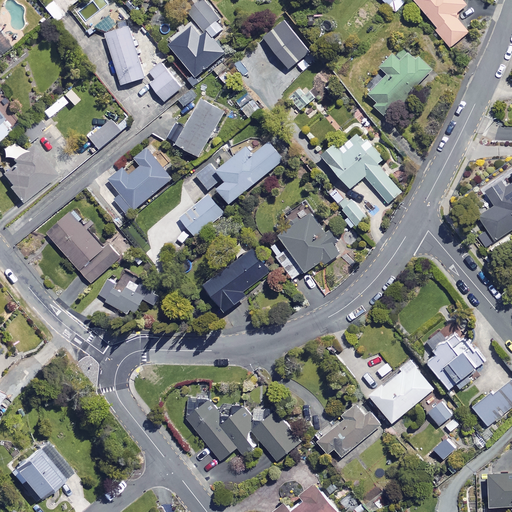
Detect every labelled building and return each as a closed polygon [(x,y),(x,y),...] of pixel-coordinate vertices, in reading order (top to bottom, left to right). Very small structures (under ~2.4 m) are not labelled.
[(210,31),(217,40),(227,31),(220,22),(223,20),(207,0),(191,13),(207,33),(210,31)] [(407,1),(406,0),(383,0),(397,12),(407,1)] [(417,0),(440,29),(439,31),(452,48),(470,33),(457,15),(469,6),(464,0),(417,0)] [(149,79),(130,21),(107,29),(126,86),(149,79)] [(313,52),(289,21),(267,38),(292,70),(298,65),(302,71),(310,66),(304,59),(313,52)] [(12,48),(0,32),(0,49),(4,54),(12,48)] [(436,72),(409,44),(385,68),(393,76),(373,95),(381,103),(378,107),(389,119),(436,72)] [(185,87),(164,63),(152,73),(158,80),(153,84),(168,102),(185,87)] [(314,100),(303,87),(291,99),(302,111),(314,100)] [(227,112),(206,101),(191,129),(182,124),(173,140),(202,157),(227,112)] [(0,143),(15,132),(0,111),(0,143)] [(336,131),(321,114),(304,129),(320,146),(336,131)] [(124,132),(115,121),(94,138),(102,149),(124,132)] [(61,135),(52,125),(45,130),(54,140),(61,135)] [(387,160),(363,132),(344,149),(340,145),(326,156),(354,189),(368,177),(391,203),(404,192),(380,165),(387,160)] [(288,159),(273,142),(257,155),(250,147),(222,171),(231,182),(222,189),(234,203),(288,159)] [(41,146),(39,146),(25,157),(26,159),(6,174),(14,185),(12,187),(24,203),(62,174),(41,146)] [(177,180),(153,147),(139,158),(145,166),(132,176),(127,169),(113,180),(124,195),(118,199),(130,216),(177,180)] [(225,179),(214,164),(200,176),(211,190),(225,179)] [(511,230),(511,186),(508,189),(504,183),(488,193),(498,208),(481,218),(496,241),(511,230)] [(354,194),(341,202),(355,227),(369,220),(354,194)] [(225,212),(210,195),(183,219),(198,236),(225,212)] [(108,250),(76,213),(52,234),(96,284),(125,258),(114,245),(108,250)] [(285,234),(293,246),(278,257),(293,280),(309,270),(310,272),(324,263),(326,266),(343,254),(337,244),(340,242),(333,231),(330,234),(316,214),(285,234)] [(273,273),(256,250),(210,284),(230,312),(252,296),(248,291),(273,273)] [(155,290),(145,285),(147,281),(126,271),(119,284),(110,280),(102,296),(110,300),(108,303),(133,315),(134,312),(142,315),(149,300),(159,305),(163,297),(154,292),(155,290)] [(466,339),(460,331),(451,338),(445,332),(430,344),(439,356),(430,363),(453,391),(491,361),(480,348),(478,350),(468,338),(466,339)] [(437,389),(419,367),(410,374),(405,368),(374,394),(397,422),(437,389)] [(511,408),(511,381),(497,394),(495,392),(476,408),(491,426),(511,408)] [(0,414),(12,394),(0,387),(0,414)] [(231,421),(214,400),(190,418),(223,461),(240,448),(246,455),(265,441),(279,461),(303,442),(280,411),(261,426),(247,408),(231,421)] [(454,414),(444,402),(431,412),(441,425),(454,414)] [(369,415),(360,407),(323,443),(333,453),(338,449),(347,457),(383,423),(372,412),(369,415)] [(77,473),(51,443),(15,474),(24,484),(28,480),(46,500),(77,473)] [(511,472),(492,474),(494,507),(511,506),(511,472)] [(341,511),(320,484),(305,496),(302,493),(277,511),(341,511)]
